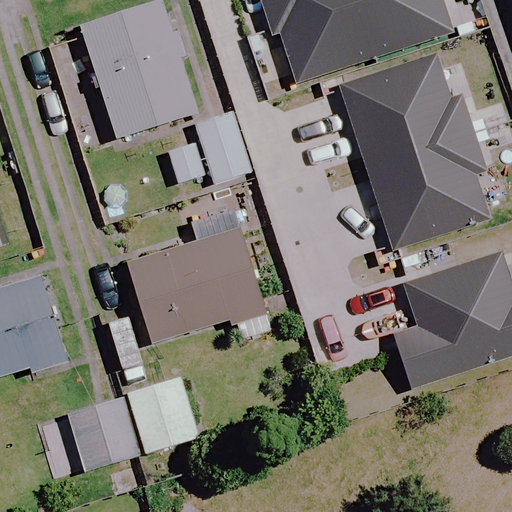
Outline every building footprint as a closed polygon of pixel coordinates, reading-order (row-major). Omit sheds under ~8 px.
[(414,143),(367,0),(364,0),(287,25),(309,93),(316,91),(341,167),(414,143)] [(194,120),(162,8),(77,33),(110,145),(194,120)] [(511,175),(479,77),(440,90),(454,131),(421,142),(443,209),(511,185),(511,175)] [(248,177),(230,113),(192,124),(197,144),(165,153),(177,197),(248,177)] [(262,318),(233,213),(189,225),(195,246),(125,265),(147,348),(262,318)] [(0,383),(61,366),(38,285),(0,295),(0,383)] [(197,441),(179,380),(124,396),(142,458),(197,441)] [(65,416),(82,474),(134,459),(117,401),(65,416)]
